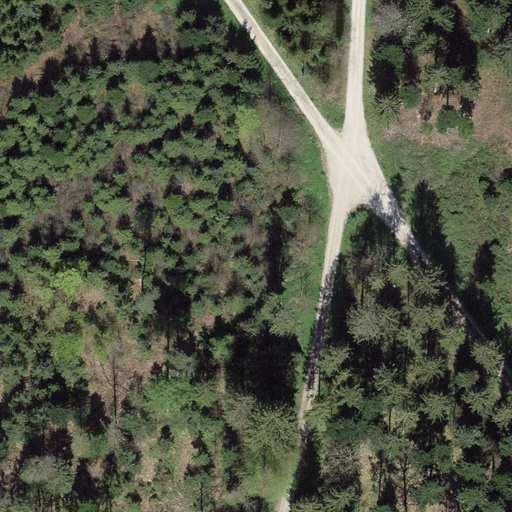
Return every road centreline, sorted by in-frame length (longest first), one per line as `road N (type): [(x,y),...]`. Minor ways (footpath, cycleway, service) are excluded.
road 1 (track): [(281,511),(347,162),(358,0)]
road 2 (track): [(511,384),(230,0)]
